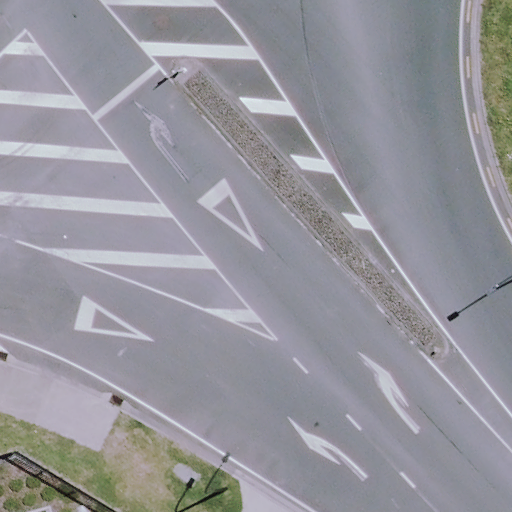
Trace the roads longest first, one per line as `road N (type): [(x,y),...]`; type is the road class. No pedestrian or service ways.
road 1 (unclassified): [(511,497),(340,407),(0,54)]
road 2 (unclassified): [(278,0),(511,331)]
